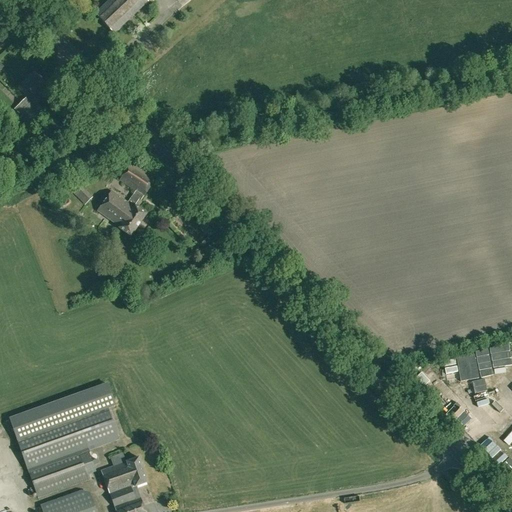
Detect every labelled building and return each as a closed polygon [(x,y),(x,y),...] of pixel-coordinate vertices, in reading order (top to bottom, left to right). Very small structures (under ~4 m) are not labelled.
[(110,0),(96,13),(114,33),(148,2),(146,0),(110,0)] [(22,83),(34,95),(45,84),(34,72),(22,83)] [(22,117),(20,119),(26,125),(39,113),(26,99),(19,105),(15,109),(22,117)] [(118,228),(131,237),(147,214),(135,205),(139,199),(141,200),(155,178),(131,162),(119,180),(135,192),(127,202),(111,191),(97,211),(119,227),(118,228)] [(71,192),(84,205),(92,197),(81,185),(80,186),(71,192)] [(200,240),(203,244),(209,240),(206,236),(200,240)] [(96,471),(93,465),(98,463),(97,459),(92,461),(87,449),(118,438),(107,407),(114,405),(109,391),(12,426),(38,498),(88,480),(86,475),(96,471)] [(457,418),(467,429),(472,425),(461,414),(457,418)] [(114,507),(116,511),(145,511),(136,486),(147,482),(138,457),(126,462),(101,471),(109,494),(110,494),(114,507)] [(40,511),(95,511),(89,493),(40,511)] [(170,497),(156,498),(157,509),(171,508),(170,497)]
